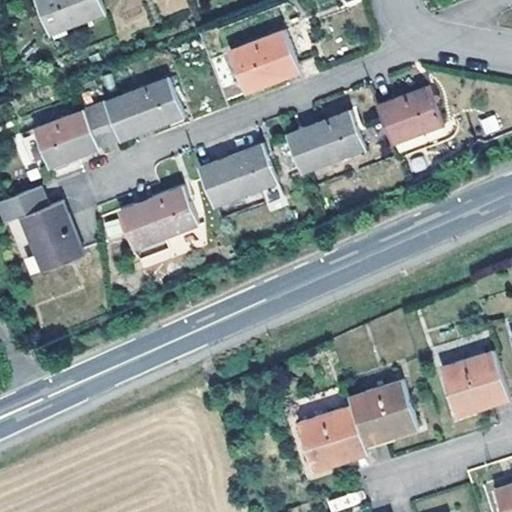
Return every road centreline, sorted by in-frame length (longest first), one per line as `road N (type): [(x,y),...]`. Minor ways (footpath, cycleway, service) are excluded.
road 1 (secondary): [(45,398),(511,191)]
road 2 (residential): [(96,180),(435,47)]
road 3 (residential): [(372,491),(511,444)]
